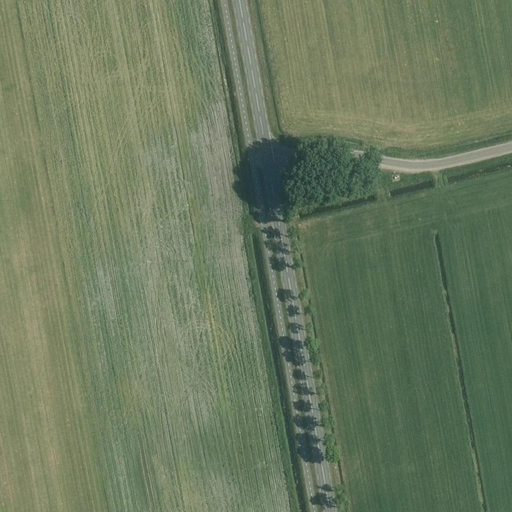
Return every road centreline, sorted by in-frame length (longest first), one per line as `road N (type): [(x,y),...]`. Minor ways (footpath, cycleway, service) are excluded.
road 1 (primary): [(329,511),(267,160)]
road 2 (unclassified): [(267,160),(326,151),(422,166),(511,147)]
road 3 (primary): [(267,160),(238,0)]
